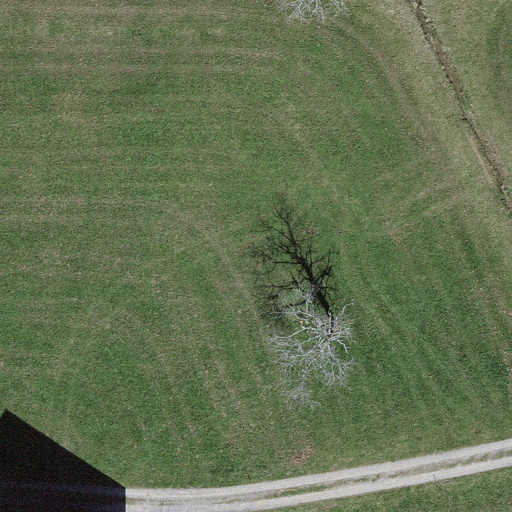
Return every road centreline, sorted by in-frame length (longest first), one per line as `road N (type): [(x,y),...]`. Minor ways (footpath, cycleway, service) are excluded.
road 1 (track): [(236,511),(372,493),(511,454)]
road 2 (track): [(0,491),(174,511)]
